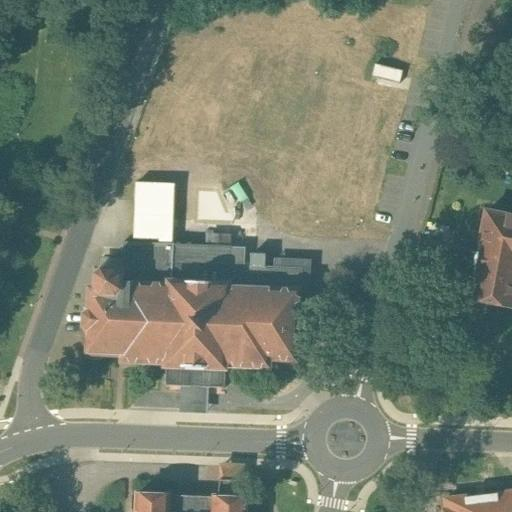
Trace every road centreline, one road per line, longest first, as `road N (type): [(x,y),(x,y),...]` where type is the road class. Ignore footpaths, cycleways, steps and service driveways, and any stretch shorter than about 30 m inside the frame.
road 1 (residential): [(165,0),(33,377),(36,419),(49,441)]
road 2 (residential): [(454,0),(357,402)]
road 3 (residential): [(311,439),(140,433),(49,441)]
road 4 (residential): [(511,449),(384,442)]
